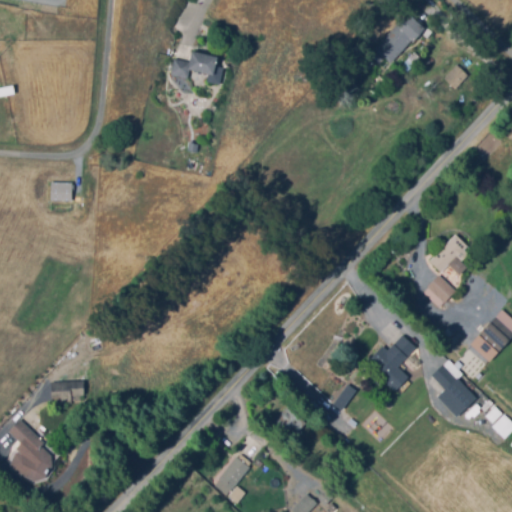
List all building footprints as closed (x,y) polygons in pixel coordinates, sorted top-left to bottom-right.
[(392,61),(375,44),(408,12),(425,29),(392,61)] [(220,84),(211,82),(213,74),(191,68),(188,78),(172,74),(176,58),(190,61),(193,49),(219,56),(216,65),(224,67),(220,84)] [(457,88),(444,77),(456,63),(468,74),(457,88)] [(190,143),(200,144),(199,152),(189,151),(190,143)] [(54,184),(75,184),(74,203),(53,202),(54,184)] [(443,271),(431,259),(456,234),(469,246),(466,249),(469,253),(461,262),(456,257),(443,271)] [(440,306),(424,289),(440,274),(456,290),(440,306)] [(511,337),(490,360),(472,343),(498,316),(511,329),(511,337)] [(404,336),(418,347),(404,363),(409,367),(404,373),(411,379),(398,394),(385,381),(389,377),(371,361),(384,346),(390,352),(404,336)] [(450,361),(456,366),(460,361),(465,366),(461,371),(466,376),(461,381),(478,397),(460,416),(441,399),(448,391),(435,378),(450,361)] [(52,383),(87,383),(87,403),(52,403),(52,383)] [(350,386),(358,392),(344,411),(335,405),(350,386)] [(496,405),(511,420),(511,428),(511,429),(491,410),(496,405)] [(484,416),(491,423),(500,413),(493,406),(484,416)] [(290,408),(308,423),(294,441),(276,425),(290,408)] [(503,438),(511,428),(511,423),(503,414),(491,426),(503,438)] [(21,422),(49,447),(46,451),(57,461),(54,465),(58,469),(54,473),(51,469),(45,476),(48,479),(42,486),(30,475),(41,462),(11,434),(21,422)] [(234,453),(248,465),(226,491),(213,481),(234,453)] [(316,495),(324,487),(332,495),(325,503),(316,495)] [(304,491),(316,501),(306,511),(296,511),(290,506),(304,491)]
